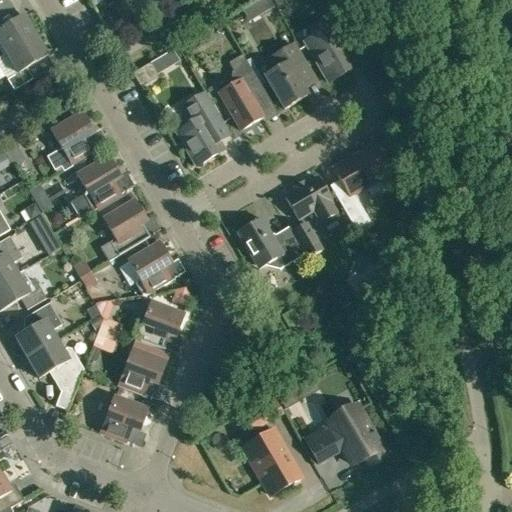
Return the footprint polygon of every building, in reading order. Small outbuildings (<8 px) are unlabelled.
[(268,0),(259,0),(255,3),(262,15),(273,8),(268,0)] [(334,0),(340,22),(332,26),(304,42),(329,84),(357,67),(350,55),(365,46),(358,17),(353,0),(334,0)] [(0,58),(5,55),(35,37),(24,17),(3,29),(0,25),(0,58)] [(0,58),(0,69),(13,92),(33,80),(26,70),(47,57),(35,37),(5,55),(0,58)] [(307,97),(303,91),(315,83),(293,45),(270,59),(277,70),(264,77),(284,110),(307,97)] [(231,87),(218,94),(240,132),(263,118),(257,108),(258,105),(268,99),(261,87),(252,73),(242,56),(228,64),(233,72),(231,74),(231,87)] [(163,67),(159,59),(150,64),(156,75),(162,72),(163,67)] [(156,76),(150,64),(133,75),(139,86),(156,76)] [(230,136),(224,127),(204,94),(181,108),(187,119),(186,119),(184,124),(186,127),(176,133),(197,167),(223,151),(218,143),(230,136)] [(77,108),(69,112),(47,125),(62,150),(48,158),(55,171),(60,168),(62,171),(101,148),(81,114),(81,115),(77,108)] [(16,144),(4,151),(14,169),(26,162),(16,144)] [(333,170),(340,181),(350,198),(390,174),(374,145),(333,170)] [(11,166),(3,152),(0,153),(0,163),(4,170),(11,166)] [(80,220),(120,196),(112,183),(119,179),(107,158),(77,176),(87,193),(70,203),(80,220)] [(318,179),(307,185),(304,182),(294,188),(296,192),(285,198),(298,221),(315,211),(320,220),(336,211),(330,202),(331,201),(318,179)] [(38,185),(27,192),(30,197),(42,191),(38,185)] [(100,249),(108,263),(146,240),(139,227),(146,223),(128,194),(98,212),(115,240),(100,249)] [(357,201),(343,209),(355,230),(369,222),(357,201)] [(40,215),(34,205),(24,211),(29,221),(40,215)] [(0,236),(10,231),(3,220),(0,214),(0,236)] [(35,234),(47,227),(41,217),(29,224),(35,234)] [(305,256),(293,235),(291,231),(274,241),(261,219),(237,234),(259,271),(265,267),(279,271),(305,256)] [(307,227),(293,235),(305,256),(308,260),(322,251),(307,227)] [(0,285),(17,275),(11,265),(22,259),(9,238),(0,243),(0,285)] [(178,278),(158,244),(128,262),(140,282),(135,285),(142,297),(148,296),(178,278)] [(72,267),(80,280),(91,273),(83,261),(72,267)] [(46,300),(39,289),(34,280),(29,283),(23,272),(17,276),(17,275),(0,285),(0,312),(20,300),(27,311),(46,300)] [(98,285),(91,273),(80,280),(87,292),(98,285)] [(183,316),(151,304),(142,325),(137,323),(131,338),(169,353),(183,316)] [(15,340),(27,359),(57,342),(51,332),(61,326),(49,305),(30,316),(36,327),(15,340)] [(94,307),(86,312),(91,321),(100,316),(94,307)] [(291,310),(281,317),(289,331),(300,325),(291,310)] [(100,317),(91,323),(97,332),(102,320),(100,317)] [(93,345),(103,349),(110,330),(100,326),(93,345)] [(62,351),(57,342),(27,359),(39,380),(53,371),(63,387),(55,407),(67,412),(83,370),(71,350),(67,349),(62,351)] [(151,400),(165,364),(132,351),(118,388),(151,400)] [(285,410),(297,403),(289,390),(277,397),(285,410)] [(100,435),(125,444),(130,430),(138,433),(147,411),(114,398),(100,435)] [(364,457),(368,465),(390,453),(389,452),(384,454),(378,442),(379,442),(374,434),(373,434),(358,408),(303,440),(318,466),(342,452),(350,465),(364,457)] [(263,425),(255,411),(245,417),(253,431),(263,425)] [(243,448),(249,459),(263,484),(271,497),(301,480),(273,431),(258,440),(243,448)] [(24,501),(16,489),(10,492),(0,475),(0,511),(11,511),(10,509),(24,501)]
